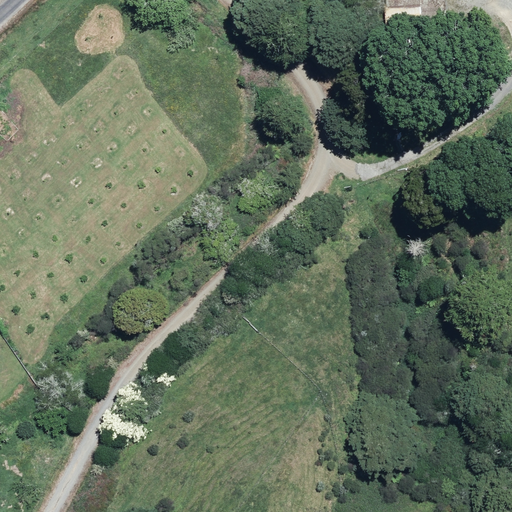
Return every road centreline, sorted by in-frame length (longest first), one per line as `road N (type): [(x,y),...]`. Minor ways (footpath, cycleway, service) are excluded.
road 1 (residential): [(40,511),(117,362),(369,125)]
road 2 (residential): [(254,0),(369,125)]
road 3 (residential): [(369,125),(471,230)]
